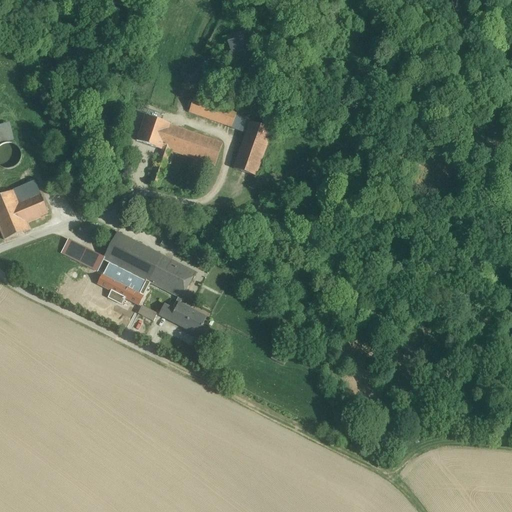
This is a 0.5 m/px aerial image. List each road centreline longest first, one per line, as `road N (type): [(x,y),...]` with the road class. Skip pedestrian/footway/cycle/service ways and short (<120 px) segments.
road 1 (track): [(147,352),(389,474),(423,511)]
road 2 (unclassified): [(0,248),(121,199),(221,200)]
